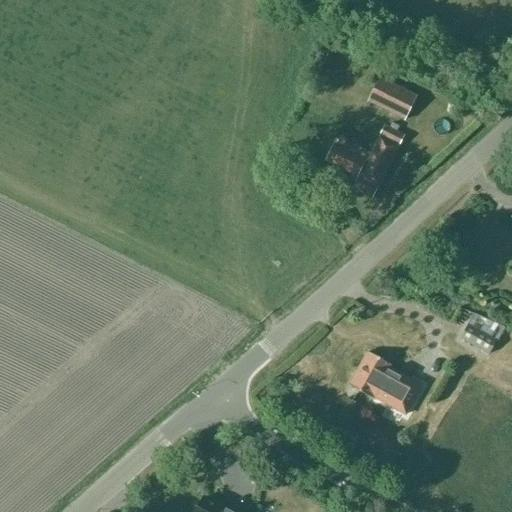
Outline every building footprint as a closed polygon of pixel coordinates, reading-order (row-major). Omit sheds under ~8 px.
[(379,77),(367,102),(404,121),(417,96),(379,77)] [(333,145),(325,161),(352,174),(349,180),(355,183),(353,187),(372,197),(377,187),(378,187),(399,146),(398,146),(403,136),(384,126),(370,153),(346,141),(342,149),(333,145)] [(503,328),(474,314),(460,340),(488,355),(503,328)] [(405,414),(421,385),(389,367),(390,365),(367,352),(348,386),(372,398),(373,396),(405,414)] [(218,507),(202,498),(194,511),(229,511),(219,506),(218,507)]
